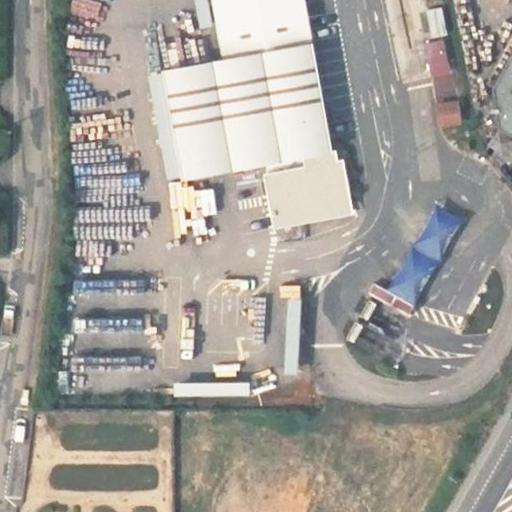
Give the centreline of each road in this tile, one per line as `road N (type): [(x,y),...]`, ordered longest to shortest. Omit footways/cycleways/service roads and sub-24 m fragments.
road 1 (unclassified): [(38,0),(27,256),(0,435)]
road 2 (unknown): [(368,0),(394,128),(412,155),(494,218)]
